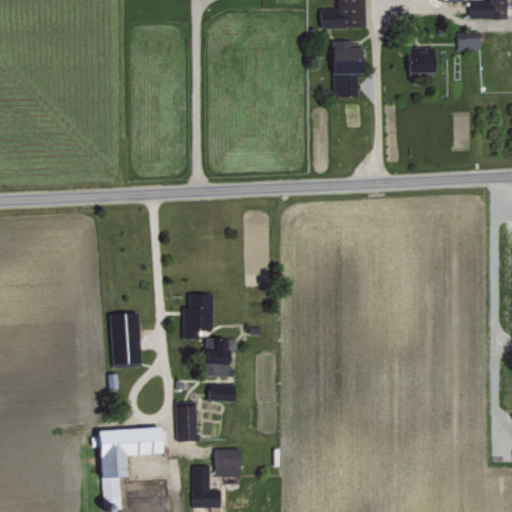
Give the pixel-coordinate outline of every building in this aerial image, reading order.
[(333,0),(334,6),(317,7),(317,25),(362,24),(361,0),(333,0)] [(504,15),(504,0),(466,0),(466,16),(504,15)] [(454,35),(454,47),(477,47),(477,35),(454,35)] [(355,93),(355,71),(358,71),(358,45),(329,45),(330,94),(355,93)] [(431,71),(430,46),(412,47),(413,57),(405,58),(406,72),(431,71)] [(211,291),(185,290),(185,305),(179,305),(179,326),(189,326),(188,341),(200,342),(199,373),(225,373),(225,349),(232,349),(232,336),(210,336),(211,291)] [(137,364),(136,310),(107,311),(109,365),(137,364)] [(191,438),(190,403),(173,404),(175,439),(191,438)] [(158,451),(156,424),(92,428),(92,437),(94,437),(99,502),(108,501),(109,507),(118,506),(116,474),(124,474),(123,453),(158,451)] [(212,474),(237,473),(236,455),(212,456),(212,474)] [(217,487),(207,487),(207,463),(189,463),(189,505),(217,505),(217,487)]
